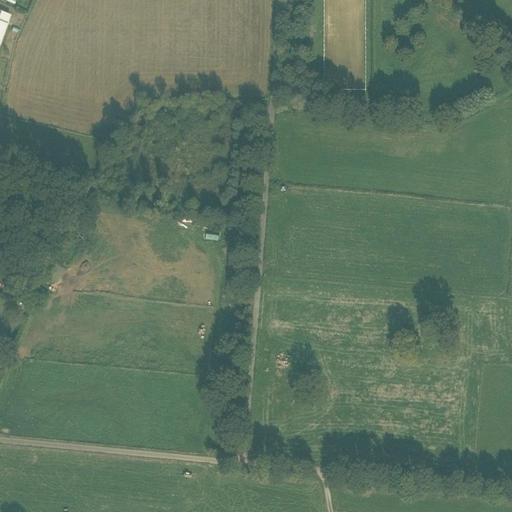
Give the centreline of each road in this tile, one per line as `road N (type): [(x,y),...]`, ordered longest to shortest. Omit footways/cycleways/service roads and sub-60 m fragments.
road 1 (track): [(241,463),(277,0)]
road 2 (track): [(241,463),(0,441)]
road 3 (track): [(511,488),(323,471)]
